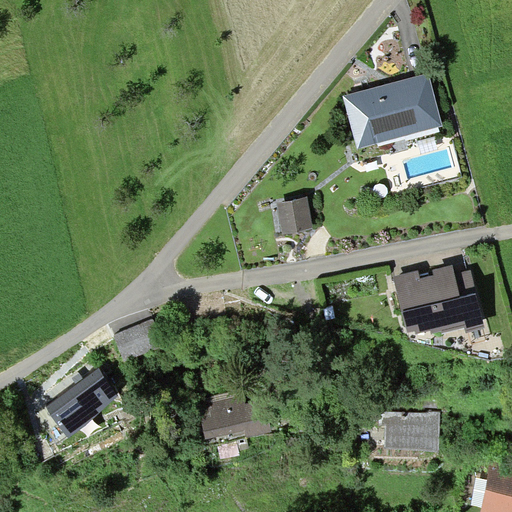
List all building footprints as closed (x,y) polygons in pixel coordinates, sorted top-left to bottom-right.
[(442,121),(430,77),(346,100),(359,144),(442,121)] [(306,196),(277,202),(283,234),(313,228),(306,196)] [(463,318),(451,270),(401,282),(412,331),(463,318)] [(114,336),(125,363),(166,346),(155,319),(114,336)] [(118,395),(98,369),(49,406),(69,432),(118,395)] [(239,398),(203,406),(210,436),(245,428),(239,398)] [(437,446),(438,415),(392,415),(391,445),(437,446)] [(511,511),(511,466),(497,464),(488,509),(506,511),(511,511)]
